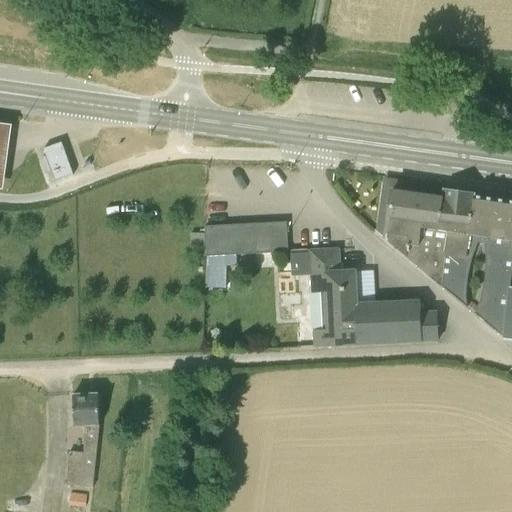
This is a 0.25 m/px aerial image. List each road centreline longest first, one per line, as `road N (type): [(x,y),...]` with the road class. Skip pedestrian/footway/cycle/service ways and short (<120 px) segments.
road 1 (unclassified): [(492,345),(0,367)]
road 2 (unclassified): [(492,345),(354,226),(315,177),(315,136)]
road 3 (primary): [(511,163),(315,136)]
road 4 (primary): [(174,116),(0,87)]
road 5 (primary): [(315,136),(190,118)]
